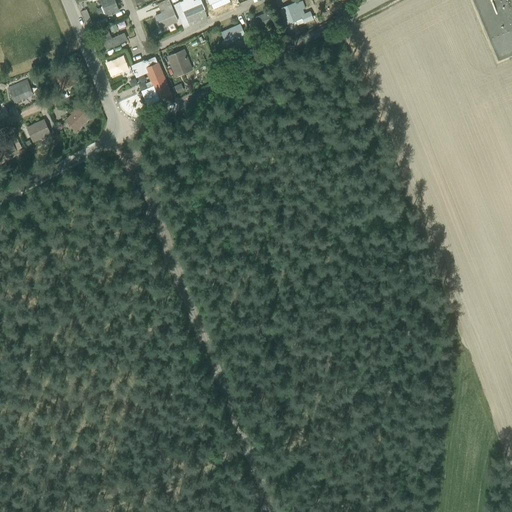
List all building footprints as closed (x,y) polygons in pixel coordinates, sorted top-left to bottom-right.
[(100,0),(107,15),(119,11),(115,0),(100,0)] [(160,29),(178,22),(169,0),(165,0),(157,4),(161,13),(154,16),(160,29)] [(190,28),(208,21),(199,0),(195,0),(193,1),(192,0),(183,0),(184,1),(179,3),(190,28)] [(310,12),(305,13),(304,10),(306,10),(302,1),(296,3),(295,2),(280,8),(286,23),(295,20),(297,25),(313,19),(310,12)] [(88,27),(93,25),(86,10),(81,12),(88,27)] [(255,32),(276,24),(271,12),(250,20),(255,32)] [(112,33),(118,30),(115,24),(109,26),(112,33)] [(229,51),(248,43),(240,24),(221,32),(229,51)] [(105,50),(128,40),(124,32),(102,43),(105,50)] [(181,70),(189,66),(186,59),(187,58),(183,49),(168,56),(177,76),(182,74),(181,70)] [(117,66),(125,64),(123,56),(103,60),(108,83),(120,80),(117,66)] [(214,71),(219,69),(212,56),(207,58),(214,71)] [(148,103),(171,93),(155,57),(132,66),(137,76),(148,71),(154,87),(143,91),(148,103)] [(177,93),(183,91),(180,84),(174,86),(177,93)] [(62,119),(74,131),(89,117),(77,105),(62,119)] [(50,133),(43,118),(24,127),(32,143),(50,133)]
